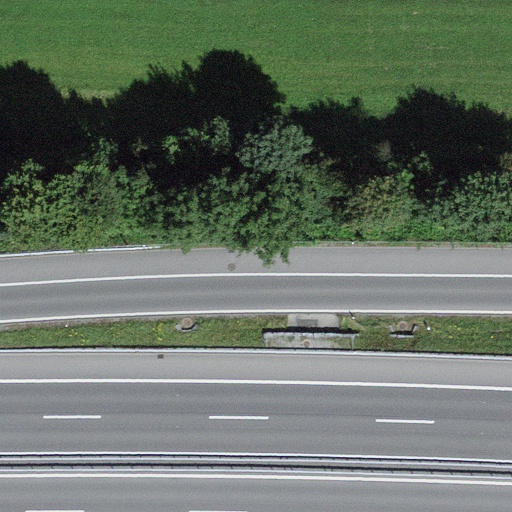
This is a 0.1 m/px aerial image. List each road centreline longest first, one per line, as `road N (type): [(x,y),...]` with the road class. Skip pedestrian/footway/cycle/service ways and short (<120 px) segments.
road 1 (motorway): [(511,294),(217,292),(0,304)]
road 2 (motorway): [(511,426),(0,418)]
